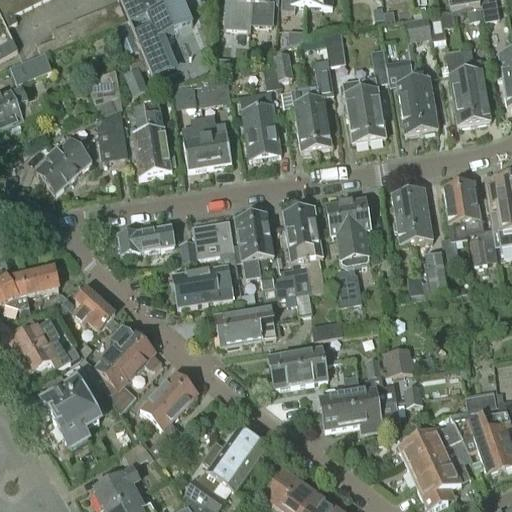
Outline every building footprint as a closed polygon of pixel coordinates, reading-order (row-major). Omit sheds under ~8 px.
[(21,16),(13,0),(7,0),(3,2),(12,20),(13,20),(21,16)] [(25,0),(13,0),(21,16),(31,11),(25,0)] [(36,0),(25,0),(31,11),(40,7),(36,0)] [(153,30),(136,36),(153,80),(174,71),(162,41),(193,29),(183,5),(163,13),(157,0),(121,0),(132,26),(149,19),(153,30)] [(251,31),(252,0),(236,0),(236,6),(225,6),(223,34),(249,36),(249,31),(251,31)] [(252,0),(251,31),(272,32),(273,10),(278,10),(278,0),(252,0)] [(306,13),(306,0),(289,0),(290,3),(281,2),(280,17),(294,18),(295,12),(306,13)] [(306,0),(306,13),(323,14),(324,3),(332,4),(332,0),(306,0)] [(480,11),(478,0),(447,0),(450,16),(480,11)] [(478,0),(480,11),(481,15),(483,26),(483,28),(500,25),(495,0),(478,0)] [(3,2),(0,3),(0,20),(5,33),(17,27),(13,20),(12,20),(3,2)] [(120,6),(109,11),(116,32),(128,27),(121,10),(120,6)] [(109,11),(99,15),(107,35),(116,32),(109,11)] [(414,23),(427,21),(425,11),(413,14),(414,23)] [(373,14),(375,27),(384,26),(382,13),(373,14)] [(99,15),(89,19),(97,39),(107,35),(99,15)] [(483,26),(481,15),(466,17),(468,29),(483,26)] [(89,19),(79,23),(87,43),(97,39),(89,19)] [(428,21),(431,44),(431,47),(445,45),(443,19),(428,21)] [(428,21),(427,21),(414,23),(414,24),(403,26),(407,49),(431,44),(428,21)] [(87,43),(79,23),(69,27),(70,28),(77,47),(87,43)] [(77,47),(70,28),(60,32),(68,50),(77,47)] [(68,50),(60,32),(51,36),(54,44),(58,54),(68,50)] [(291,37),(290,52),(302,48),(302,38),(291,37)] [(327,66),(329,73),(345,70),(340,37),(324,40),(327,66)] [(58,54),(54,44),(36,51),(40,61),(58,54)] [(0,63),(16,56),(11,45),(0,50),(0,63)] [(388,88),(384,60),(383,55),(371,57),(375,84),(358,86),(368,147),(385,145),(376,90),(388,88)] [(461,58),(473,131),(490,128),(478,55),(461,58)] [(409,66),(421,139),(437,136),(428,85),(424,86),(423,77),(416,78),(413,56),(407,57),(409,66)] [(278,87),(275,61),(275,57),(245,68),(249,78),(261,74),(261,77),(262,77),(263,82),(251,84),(252,94),(265,92),(265,95),(279,92),(278,87)] [(511,112),(511,57),(497,60),(499,74),(495,75),(497,86),(501,85),(506,114),(511,112)] [(421,139),(409,66),(398,68),(396,58),(384,60),(388,88),(388,93),(396,91),(404,142),(421,139)] [(473,131),(461,58),(444,61),(456,133),(473,131)] [(287,59),(275,61),(278,87),(291,85),(287,59)] [(44,61),(40,62),(8,74),(15,93),(51,78),(44,61)] [(216,63),(215,79),(228,73),(229,64),(216,63)] [(329,73),(327,66),(313,68),(314,76),(303,78),(306,94),(316,155),(332,153),(324,104),(333,102),(329,73)] [(132,104),(147,98),(138,75),(123,81),(132,104)] [(102,123),(120,116),(115,76),(86,86),(95,112),(97,111),(102,123)] [(203,84),(196,87),(199,113),(230,108),(226,80),(203,84)] [(368,147),(358,86),(341,89),(351,150),(368,147)] [(316,155),(306,94),(290,97),(299,158),(316,155)] [(0,119),(27,110),(21,95),(9,99),(9,98),(0,101),(0,119)] [(173,109),(187,108),(185,95),(171,96),(173,109)] [(248,166),(280,161),(272,112),(269,98),(238,103),(248,166)] [(49,101),(27,110),(0,119),(0,138),(9,135),(10,139),(20,135),(19,131),(55,117),(49,101)] [(143,109),(155,182),(171,179),(170,173),(175,172),(171,153),(167,154),(164,135),(162,135),(157,106),(143,109)] [(155,182),(143,109),(133,112),(137,139),(131,140),(138,184),(155,182)] [(120,116),(102,123),(95,126),(97,143),(123,135),(120,116)] [(214,130),(213,123),(201,125),(209,173),(231,170),(224,129),(214,130)] [(209,173),(201,125),(190,126),(191,134),(181,136),(183,146),(182,147),(187,177),(209,173)] [(123,135),(97,143),(101,167),(127,163),(123,135)] [(45,188),(81,156),(70,144),(34,176),(45,188)] [(81,156),(45,188),(56,200),(91,168),(81,156)] [(511,205),(508,183),(491,186),(493,198),(489,199),(490,209),(495,208),(497,217),(489,218),(492,237),(492,239),(497,238),(499,254),(511,251),(511,205)] [(492,237),(482,239),(473,188),(458,191),(466,243),(476,241),(478,248),(470,250),(473,271),(496,267),(492,239),(492,237)] [(466,243),(458,191),(442,193),(450,244),(451,249),(455,248),(466,246),(466,243)] [(424,196),(407,199),(415,249),(432,247),(424,196)] [(415,249),(407,199),(390,201),(398,252),(415,249)] [(335,243),(365,238),(369,238),(364,205),(325,211),(330,244),(335,243)] [(310,274),(314,299),(324,296),(320,270),(316,271),(315,265),(321,264),(313,214),(298,216),(307,274),(310,274)] [(280,283),(272,284),(274,293),(261,295),(263,308),(288,303),(297,302),(307,300),(314,299),(310,274),(307,274),(298,216),(282,219),(290,269),(291,275),(279,277),(280,283)] [(267,274),(266,266),(273,265),(266,221),(250,224),(259,281),(261,295),(274,293),(272,284),(271,280),(264,281),(263,275),(267,274)] [(259,281),(250,224),(234,226),(241,270),(248,269),(249,277),(254,276),(255,281),(259,281)] [(233,259),(228,227),(191,233),(194,248),(196,265),(219,261),(233,259)] [(173,254),(170,233),(117,242),(120,263),(173,254)] [(369,265),(365,238),(335,243),(339,269),(340,269),(341,273),(346,276),(366,273),(369,269),(368,265),(369,265)] [(451,249),(450,244),(440,245),(442,261),(444,273),(458,271),(455,248),(451,249)] [(196,265),(194,248),(178,250),(181,272),(197,269),(196,265)] [(221,273),(171,281),(177,315),(232,305),(229,286),(238,285),(233,259),(219,261),(221,273)] [(444,273),(442,261),(422,264),(428,305),(449,302),(444,273)] [(53,274),(21,281),(28,314),(29,314),(27,302),(58,295),(53,274)] [(6,284),(6,282),(0,285),(0,311),(4,310),(20,315),(28,314),(21,281),(6,284)] [(407,283),(409,301),(421,300),(419,282),(407,283)] [(86,328),(98,339),(114,321),(86,295),(74,308),(81,314),(73,323),(83,332),(86,328)] [(56,314),(66,304),(59,297),(49,308),(56,314)] [(254,298),(242,300),(243,308),(255,306),(254,298)] [(310,319),(307,300),(297,302),(298,311),(299,321),(310,319)] [(297,302),(288,303),(289,312),(298,311),(297,302)] [(66,304),(56,314),(63,320),(72,310),(66,304)] [(217,338),(272,329),(270,313),(256,316),(256,315),(214,321),(217,338)] [(28,314),(21,315),(19,322),(20,326),(30,323),(28,314)] [(27,380),(49,367),(55,377),(70,369),(78,365),(74,355),(65,360),(56,345),(59,343),(49,326),(35,334),(31,327),(7,341),(10,348),(9,348),(27,380)] [(311,332),(313,348),(342,343),(340,328),(311,332)] [(220,354),(261,348),(261,347),(275,345),(272,329),(217,338),(220,354)] [(106,385),(143,349),(131,337),(128,339),(122,334),(108,346),(115,353),(94,373),(84,365),(78,371),(88,381),(99,394),(106,385)] [(155,361),(143,349),(106,385),(99,394),(119,419),(136,403),(124,392),(147,369),(154,376),(161,368),(154,362),(155,361)] [(86,351),(80,357),(84,364),(92,356),(86,351)] [(271,379),(323,371),(321,354),(268,362),(271,379)] [(409,355),(381,358),(385,383),(413,380),(409,355)] [(381,383),(379,366),(364,368),(367,385),(381,383)] [(326,387),(323,371),(271,379),(273,396),(326,387)] [(462,384),(468,383),(471,378),(470,372),(461,373),(462,384)] [(88,448),(83,439),(98,430),(86,409),(95,404),(77,375),(68,380),(72,387),(61,394),(62,397),(41,410),(70,459),(88,448)] [(151,426),(186,391),(174,380),(140,415),(151,426)] [(343,382),(345,391),(355,389),(354,381),(343,382)] [(374,394),(382,393),(380,384),(363,386),(365,396),(374,394)] [(197,402),(186,391),(151,426),(163,437),(197,402)] [(321,420),(391,410),(389,399),(375,402),(374,394),(365,396),(319,403),(321,420)] [(405,404),(420,402),(419,394),(404,396),(405,404)] [(420,402),(405,404),(406,411),(421,409),(420,402)] [(506,419),(511,433),(511,406),(503,408),(497,409),(498,420),(506,419)] [(398,410),(391,410),(321,420),(324,437),(360,432),(361,439),(401,432),(398,410)] [(511,433),(506,419),(498,420),(482,422),(501,476),(511,472),(511,458),(506,442),(511,439),(511,433)] [(482,422),(453,427),(454,430),(461,445),(467,457),(476,454),(486,481),(501,476),(482,422)] [(422,442),(397,453),(404,467),(417,461),(418,465),(461,445),(454,430),(437,438),(434,431),(420,438),(422,442)] [(220,488),(251,445),(237,435),(222,455),(215,450),(202,468),(209,473),(206,478),(205,477),(196,484),(195,483),(180,503),(186,511),(205,511),(214,497),(220,488)] [(265,455),(251,445),(220,488),(234,498),(265,455)] [(417,461),(404,467),(416,494),(429,488),(427,483),(470,464),(467,457),(461,445),(418,465),(417,461)] [(153,466),(166,456),(156,446),(146,456),(153,466)] [(153,466),(146,456),(140,448),(122,458),(130,473),(140,469),(146,465),(149,470),(153,466)] [(470,464),(427,483),(429,488),(416,494),(423,511),(439,511),(447,509),(442,498),(460,490),(471,485),(464,470),(471,467),(470,464)] [(117,511),(137,501),(133,493),(141,489),(133,475),(93,496),(96,501),(93,502),(98,511),(117,511)] [(271,511),(284,511),(301,491),(282,477),(262,505),(271,511)] [(284,511),(312,511),(318,504),(301,491),(284,511)] [(205,511),(220,511),(226,505),(214,497),(205,511)] [(142,511),(137,501),(117,511),(151,511),(150,509),(143,511),(142,511)]
